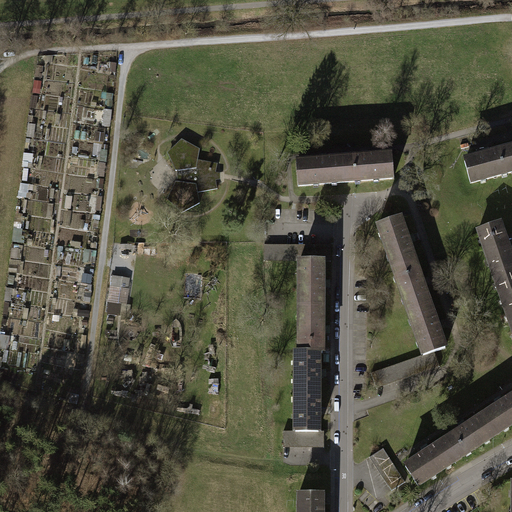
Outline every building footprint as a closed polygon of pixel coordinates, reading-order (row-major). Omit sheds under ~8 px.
[(105,123),(111,125),(114,110),(109,109),(105,123)] [(182,141),(169,154),(177,170),(176,170),(176,171),(178,171),(178,182),(176,182),(175,183),(177,183),(169,200),(182,212),(181,213),(182,213),(200,204),(198,193),(217,189),(216,181),(216,175),(218,164),(198,160),(200,150),(182,139),(181,140),(182,141)] [(511,166),(507,149),(462,161),(468,185),(511,172),(511,166)] [(391,155),(342,159),(344,183),(393,179),(391,155)] [(342,159),(294,163),(296,187),(344,183),(342,159)] [(414,263),(399,217),(376,224),(391,270),(414,263)] [(511,266),(511,261),(498,221),(475,229),(491,273),(511,266)] [(299,261),(321,262),(329,261),(329,244),(263,245),(263,262),(299,261)] [(321,262),(299,261),(299,307),(321,307),(321,262)] [(429,305),(414,263),(391,270),(407,313),(429,305)] [(511,309),(511,266),(491,273),(504,312),(511,309)] [(110,286),(119,287),(120,278),(112,277),(110,286)] [(106,313),(114,314),(116,305),(108,303),(106,313)] [(444,348),(429,305),(407,313),(422,356),(433,352),(444,348)] [(321,307),(299,307),(298,353),(317,353),(321,353),(321,307)] [(438,367),(433,352),(422,356),(369,374),(374,389),(438,367)] [(298,353),(295,353),(295,396),(317,396),(317,353),(298,353)] [(317,396),(295,396),(294,431),(317,431),(317,396)] [(493,435),(511,423),(511,396),(481,415),(493,435)] [(456,459),(493,435),(481,415),(444,440),(456,459)] [(317,431),(294,431),(282,431),(282,448),(321,447),(322,431),(317,431)] [(416,485),(456,459),(444,440),(404,466),(416,485)] [(403,482),(381,450),(367,459),(374,470),(389,492),(403,482)] [(319,511),(319,493),(297,492),(296,511),(319,511)]
